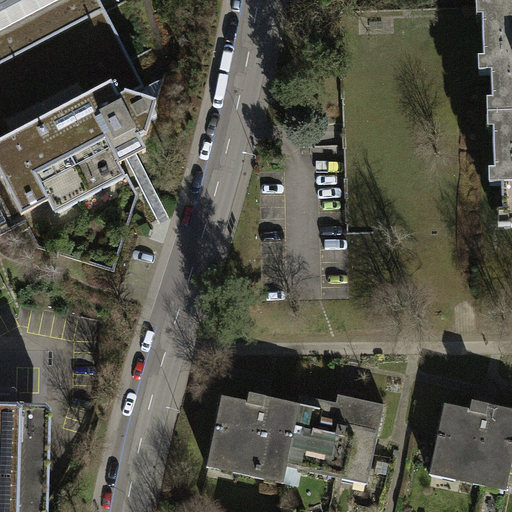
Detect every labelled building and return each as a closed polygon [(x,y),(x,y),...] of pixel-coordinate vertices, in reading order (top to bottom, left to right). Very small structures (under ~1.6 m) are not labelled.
[(0,0),(0,65),(104,12),(98,0),(0,0)] [(511,5),(482,7),(484,62),(492,62),(493,125),(511,124),(511,5)] [(144,89),(104,12),(0,65),(0,233),(1,236),(25,223),(38,248),(114,272),(138,196),(115,152),(121,149),(131,144),(140,139),(139,138),(145,135),(147,135),(151,121),(157,118),(154,112),(157,104),(155,104),(163,79),(144,89)] [(511,124),(493,125),(495,173),(502,173),(504,228),(511,228),(511,124)] [(131,144),(121,149),(157,219),(168,214),(131,144)] [(285,477),(288,460),(299,405),(264,397),(250,395),(248,403),(222,398),(208,461),(253,470),(252,477),(265,480),(266,473),(285,477)] [(301,397),(299,405),(288,460),(331,469),(329,476),(343,479),(344,472),(370,478),(385,406),(348,398),(339,396),(337,405),(301,397)] [(508,484),(509,476),(511,463),(511,410),(485,405),(473,402),(471,410),(444,405),(431,469),(475,478),(474,485),(487,488),(488,480),(508,484)] [(48,511),(52,413),(47,407),(0,406),(0,511),(48,511)]
